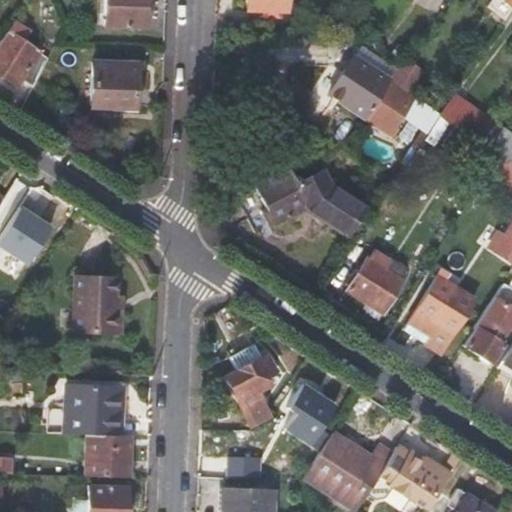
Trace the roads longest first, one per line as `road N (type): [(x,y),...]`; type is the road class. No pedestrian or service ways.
road 1 (residential): [(511,459),(179,246)]
road 2 (residential): [(179,246),(169,511)]
road 3 (residential): [(189,0),(179,246)]
road 4 (residential): [(179,246),(0,129)]
